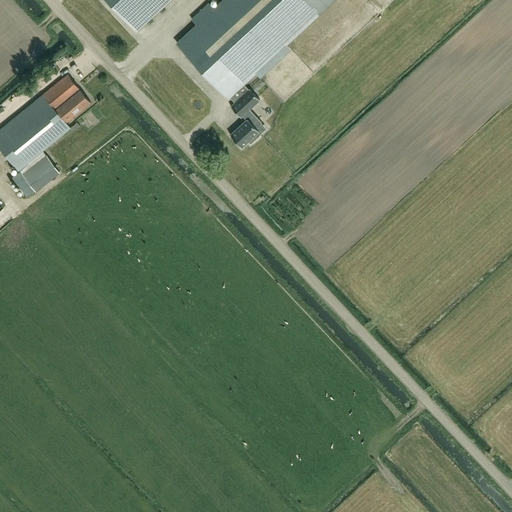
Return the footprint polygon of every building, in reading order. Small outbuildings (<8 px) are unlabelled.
[(107,0),(136,31),(170,0),(107,0)] [(331,0),(224,0),(214,9),(208,3),(191,19),(197,25),(177,44),(227,97),(331,0)] [(46,154),(42,150),(47,147),(47,146),(70,127),(66,122),(91,101),(68,73),(0,129),(0,146),(19,170),(20,171),(11,178),(18,186),(14,188),(20,196),(23,193),(27,197),(35,190),(22,173),(44,156),(46,154)] [(249,88),(230,106),(241,117),(242,116),(246,119),(230,135),(241,147),(248,141),(250,144),(260,135),(258,132),(259,131),(255,127),(261,122),(250,109),(260,100),(249,88)] [(22,173),(35,190),(57,173),(44,156),(22,173)] [(2,201),(0,203),(0,226),(14,212),(2,201)]
